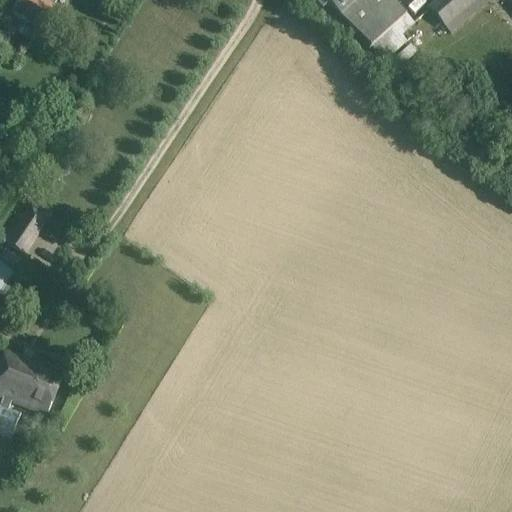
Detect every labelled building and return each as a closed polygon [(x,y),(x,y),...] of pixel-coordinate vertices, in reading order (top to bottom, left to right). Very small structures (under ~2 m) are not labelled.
[(39,0),(21,0),(13,13),(37,30),(52,9),(39,0)] [(371,47),(405,16),(390,0),(327,0),(344,18),(371,47)] [(445,29),(474,4),(470,0),(441,0),(429,11),(432,14),(445,29)] [(414,26),(405,16),(371,47),(386,64),(407,44),(402,38),(414,26)] [(53,216),(26,198),(12,220),(39,237),(53,216)] [(29,367),(31,364),(0,351),(0,399),(2,400),(0,406),(0,436),(10,440),(9,441),(10,441),(20,416),(8,411),(11,404),(23,408),(46,417),(61,380),(29,367)]
